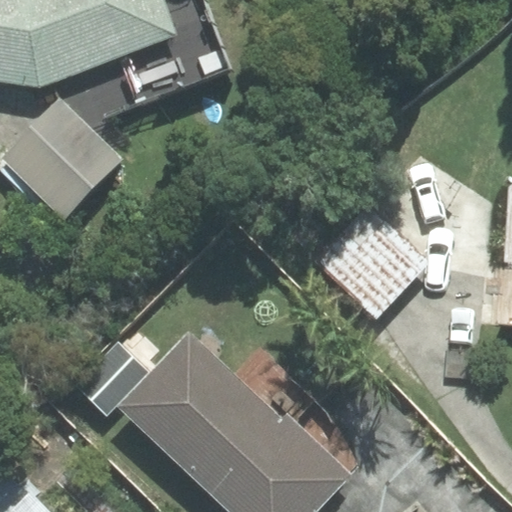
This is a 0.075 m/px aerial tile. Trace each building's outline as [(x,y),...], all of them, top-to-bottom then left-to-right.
[(0,0),(0,76),(52,85),(188,34),(174,0),(0,0)] [(131,157),(66,98),(31,136),(11,158),(75,217),(131,157)] [(439,260),(376,202),(323,259),(386,317),(409,292),(439,260)] [(94,361),(125,390),(163,349),(132,320),(94,361)] [(294,419),(202,330),(133,401),(247,511),(325,511),(326,511),(361,475),(298,414),(294,419)] [(61,511),(41,491),(19,511),(61,511)]
